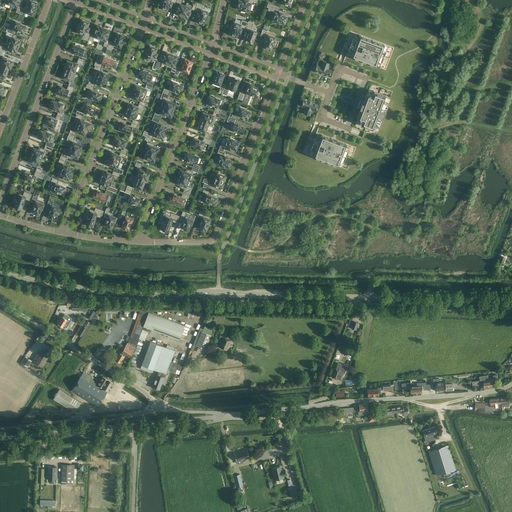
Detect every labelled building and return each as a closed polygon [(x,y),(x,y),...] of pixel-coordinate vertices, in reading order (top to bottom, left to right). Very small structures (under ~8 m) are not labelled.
[(21,7),(19,13),(22,14),(23,11),(32,14),(32,15),(33,11),(34,12),(36,8),(35,7),(37,2),(33,1),(33,2),(30,0),(28,5),(26,4),(25,9),(21,7)] [(176,3),(176,0),(161,0),(161,3),(162,3),(160,8),(163,9),(167,10),(169,5),(170,6),(172,2),(176,3)] [(257,0),(248,0),(249,1),(245,0),(244,0),(244,2),(239,0),(238,4),(237,4),(237,7),(241,8),(241,10),(246,11),(246,9),(250,10),(249,10),(251,1),(257,2),(257,0)] [(197,3),(194,10),(198,12),(196,16),(198,17),(197,21),(200,23),(203,24),(205,20),(206,20),(208,16),(206,15),(208,12),(207,12),(201,10),(203,5),(199,4),(197,3)] [(284,24),(286,20),(285,20),(286,17),(282,15),(282,13),(278,12),(280,8),(268,3),(266,7),(268,8),(268,10),(275,13),(272,19),(275,20),(275,22),(279,23),(280,22),(284,24)] [(177,14),(181,16),(185,6),(180,4),(178,7),(177,10),(178,10),(176,13),(177,14)] [(185,6),(181,16),(186,18),(186,17),(187,18),(188,14),(189,14),(190,12),(189,12),(192,6),(186,4),(185,6)] [(248,21),(245,30),(249,31),(249,34),(248,33),(247,36),(248,36),(246,39),(249,40),(248,41),(252,43),(255,36),(256,36),(257,33),(256,33),(256,32),(256,30),(251,28),(253,23),(252,23),(253,20),(250,19),(249,22),(248,21)] [(82,20),(80,24),(79,24),(78,28),(79,29),(77,32),(78,32),(84,34),(82,39),(88,41),(89,40),(88,40),(91,34),(87,32),(89,28),(87,27),(89,23),(85,21),(82,20)] [(245,30),(248,21),(248,22),(242,20),(240,25),(234,22),(233,25),(232,25),(230,29),(231,30),(229,34),(233,36),(233,35),(236,36),(238,32),(240,32),(241,28),(245,30)] [(13,29),(23,33),(24,30),(25,30),(26,27),(25,27),(25,26),(20,24),(20,23),(16,22),(13,29)] [(100,27),(100,28),(98,27),(97,29),(96,29),(95,32),(96,32),(94,35),(91,34),(88,40),(89,40),(92,41),(94,38),(99,40),(104,28),(100,27)] [(109,41),(106,39),(107,36),(107,37),(108,34),(109,31),(107,30),(107,29),(104,28),(99,40),(105,42),(103,46),(107,47),(109,41)] [(266,34),(267,31),(262,29),(260,35),(265,37),(263,41),(265,42),(264,47),(267,48),(267,49),(270,50),(272,45),(273,46),(275,41),(273,41),(275,37),(274,37),(274,38),(266,34)] [(376,66),(385,70),(394,48),(384,44),(359,35),(349,31),(337,63),(343,64),(346,55),(351,57),(360,61),(366,63),(376,66)] [(13,34),(7,32),(6,35),(9,36),(6,42),(19,47),(20,42),(20,41),(17,40),(17,39),(14,38),(14,39),(11,38),(11,37),(12,37),(13,34)] [(121,47),(124,40),(123,40),(124,37),(122,36),(122,35),(118,33),(118,34),(117,34),(114,43),(113,42),(109,41),(107,47),(106,48),(111,50),(113,45),(120,47),(121,46),(121,47)] [(17,52),(19,47),(6,42),(4,47),(0,45),(0,50),(6,53),(7,50),(6,50),(7,49),(8,49),(10,50),(10,51),(12,51),(13,51),(16,52),(17,52)] [(71,49),(73,50),(72,52),(75,53),(77,54),(82,55),(84,49),(83,49),(84,48),(80,47),(73,45),(71,49)] [(146,58),(154,61),(152,68),(155,69),(159,60),(155,58),(156,54),(155,53),(156,49),(153,47),(150,46),(148,50),(147,50),(145,54),(147,54),(145,58),(146,58)] [(171,54),(167,52),(166,52),(165,56),(164,55),(163,58),(164,58),(162,62),(161,61),(159,60),(155,69),(156,68),(160,70),(162,64),(167,66),(171,54)] [(177,67),(174,66),(173,66),(174,62),(175,63),(176,60),(175,60),(177,56),(176,56),(171,54),(167,66),(172,68),(171,71),(175,73),(177,67)] [(111,66),(111,64),(113,65),(115,61),(108,58),(108,57),(105,56),(104,57),(103,56),(103,57),(102,57),(100,62),(101,62),(101,63),(105,64),(105,65),(108,66),(108,65),(111,66)] [(10,68),(10,67),(11,67),(12,65),(12,64),(13,61),(6,59),(6,58),(3,57),(0,64),(10,68)] [(78,59),(76,63),(74,63),(67,61),(66,64),(65,67),(75,71),(77,66),(79,67),(80,64),(83,65),(84,61),(78,59)] [(175,74),(178,75),(180,70),(188,73),(188,72),(189,73),(191,66),(192,62),(190,61),(186,59),(185,60),(182,69),(180,68),(181,68),(177,67),(175,73),(175,74)] [(321,66),(317,65),(314,71),(320,73),(320,74),(323,75),(323,74),(329,77),(331,70),(327,69),(329,63),(323,61),(321,66)] [(6,73),(8,67),(10,68),(0,64),(2,65),(0,69),(0,75),(2,76),(5,77),(7,73),(6,73)] [(69,82),(68,85),(74,87),(75,84),(72,83),(76,72),(75,71),(65,67),(66,68),(64,74),(63,74),(62,77),(66,79),(65,79),(68,80),(69,80),(68,82),(69,82)] [(95,76),(107,81),(109,76),(108,76),(109,75),(105,74),(105,73),(103,72),(103,73),(97,71),(95,76)] [(141,71),(139,75),(141,76),(140,78),(143,79),(142,79),(147,81),(147,82),(148,82),(153,84),(154,81),(151,80),(153,76),(152,76),(152,75),(151,75),(151,74),(148,72),(148,73),(141,71)] [(216,71),(212,82),(221,86),(219,90),(222,91),(223,91),(225,85),(222,84),(221,84),(220,84),(224,74),(222,74),(223,73),(219,71),(218,72),(216,71)] [(105,86),(107,81),(95,76),(93,81),(98,84),(101,85),(105,86),(105,85),(105,86)] [(235,78),(234,80),(232,79),(231,82),(230,81),(229,84),(230,84),(229,87),(225,85),(223,91),(222,91),(221,93),(220,96),(223,97),(224,94),(227,95),(229,90),(234,92),(234,91),(235,91),(235,90),(236,90),(237,87),(236,87),(239,80),(235,78)] [(179,93),(180,90),(181,90),(182,87),(182,86),(176,84),(176,83),(172,81),(169,89),(179,93)] [(240,92),(237,98),(242,100),(242,102),(241,102),(247,105),(247,104),(246,104),(249,97),(251,94),(253,95),(257,97),(258,96),(259,97),(260,93),(259,92),(261,88),(256,86),(255,87),(253,86),(253,85),(250,84),(249,85),(248,84),(247,88),(247,89),(246,92),(245,94),(240,92),(239,92),(240,92)] [(375,136),(379,126),(389,101),(388,101),(392,92),(370,84),(367,93),(366,93),(363,103),(362,102),(362,103),(360,108),(361,108),(357,118),(354,127),(353,127),(350,133),(368,140),(370,134),(375,136)] [(68,85),(66,89),(64,89),(64,88),(62,87),(62,88),(59,87),(58,89),(56,88),(55,92),(62,95),(61,96),(65,97),(65,96),(66,97),(68,90),(73,92),(74,87),(68,85)] [(135,85),(133,91),(146,95),(148,90),(136,85),(136,86),(135,85)] [(93,98),(98,101),(99,100),(100,100),(101,97),(100,97),(101,94),(91,90),(88,98),(92,99),(93,98)] [(146,95),(133,91),(134,91),(132,97),(133,97),(132,98),(137,100),(138,99),(144,101),(146,95)] [(161,106),(173,110),(174,108),(176,104),(171,102),(171,99),(167,98),(167,97),(168,97),(169,94),(163,91),(160,98),(163,100),(161,106)] [(215,99),(210,97),(209,97),(208,97),(207,100),(208,100),(207,103),(217,107),(220,100),(216,98),(215,99)] [(318,105),(312,103),(310,102),(309,102),(303,100),(301,106),(305,108),(303,113),(309,115),(311,110),(316,112),(318,105)] [(58,111),(57,115),(63,117),(64,114),(62,113),(63,109),(61,108),(63,104),(58,102),(58,103),(52,101),(52,102),(51,101),(50,104),(51,104),(50,107),(58,111)] [(89,114),(94,116),(95,113),(94,112),(95,109),(91,107),(91,106),(86,104),(86,105),(83,112),(87,113),(88,114),(89,114)] [(128,105),(126,109),(138,114),(136,113),(138,108),(135,106),(132,105),(129,104),(128,105)] [(153,117),(159,120),(160,116),(160,115),(165,117),(166,115),(171,117),(173,112),(172,112),(173,110),(161,106),(163,107),(161,112),(160,112),(159,111),(159,112),(160,112),(159,114),(155,113),(153,117)] [(239,115),(247,119),(248,116),(249,116),(250,113),(249,113),(250,112),(244,110),(244,109),(240,107),(238,112),(236,111),(234,115),(232,114),(231,117),(237,120),(239,115)] [(130,118),(130,117),(136,119),(138,114),(126,109),(124,114),(125,114),(124,115),(128,116),(128,117),(130,118)] [(220,113),(214,111),(212,115),(210,114),(210,115),(203,113),(202,116),(201,116),(200,118),(201,118),(200,119),(213,124),(214,124),(213,123),(215,117),(218,118),(220,113)] [(57,120),(47,116),(45,119),(44,122),(44,123),(50,125),(49,126),(54,127),(57,120)] [(238,125),(235,124),(237,120),(231,117),(228,116),(226,121),(232,123),(230,128),(231,129),(231,130),(232,130),(232,131),(235,132),(235,131),(242,134),(244,129),(242,129),(243,127),(240,126),(241,125),(238,124),(238,125)] [(76,124),(88,129),(91,124),(90,123),(84,120),(84,121),(78,119),(76,124)] [(213,124),(200,119),(202,120),(200,126),(199,125),(198,129),(201,131),(204,132),(205,132),(208,125),(212,127),(213,124)] [(303,153),(313,156),(313,157),(338,166),(347,170),(356,148),(346,144),(336,140),(331,138),(321,135),(317,133),(320,124),(315,122),(303,153)] [(165,133),(166,129),(165,129),(166,127),(163,126),(164,125),(161,124),(161,125),(157,123),(156,123),(155,123),(153,128),(165,133)] [(76,124),(74,130),(80,132),(79,133),(84,135),(85,134),(85,135),(88,129),(76,124)] [(123,124),(122,126),(120,125),(118,129),(125,132),(125,133),(128,134),(129,133),(130,134),(130,133),(131,133),(133,128),(132,128),(132,127),(128,126),(128,125),(125,124),(125,125),(123,124)] [(165,133),(153,128),(151,134),(144,131),(142,135),(146,136),(152,139),(153,135),(157,136),(156,137),(159,138),(159,137),(162,138),(163,136),(164,136),(165,133)] [(47,141),(45,145),(51,147),(53,143),(49,141),(51,134),(47,132),(47,133),(41,131),(41,132),(40,131),(39,134),(40,134),(39,137),(47,141)] [(79,151),(80,149),(81,150),(82,145),(77,143),(78,141),(74,139),(74,138),(76,135),(69,133),(66,140),(72,142),(70,148),(79,151)] [(122,148),(121,151),(127,154),(128,150),(124,148),(126,141),(122,139),(122,140),(116,138),(116,139),(115,138),(114,141),(115,142),(114,145),(122,148)] [(197,147),(197,148),(201,149),(204,142),(194,138),(193,141),(192,141),(191,143),(192,144),(191,145),(197,147)] [(237,147),(239,143),(234,141),(234,140),(230,139),(230,140),(226,138),(226,139),(227,139),(224,145),(221,143),(219,150),(225,152),(226,148),(230,150),(231,148),(236,150),(237,146),(237,147)] [(154,144),(147,142),(144,151),(146,151),(156,155),(157,153),(159,149),(153,147),(154,144)] [(39,150),(35,149),(33,148),(32,152),(32,153),(32,155),(41,158),(44,150),(40,148),(39,150)] [(79,154),(79,151),(70,148),(67,157),(71,158),(72,156),(77,158),(79,154)] [(228,157),(223,156),(225,152),(219,150),(217,153),(221,154),(220,156),(217,163),(217,162),(217,163),(221,164),(220,165),(224,167),(225,166),(229,168),(231,164),(230,164),(232,161),(227,159),(228,157)] [(155,157),(156,155),(146,151),(143,160),(148,162),(149,159),(154,162),(156,157),(155,157)] [(108,158),(107,158),(120,163),(122,157),(116,155),(117,154),(112,152),(111,153),(110,153),(108,158)] [(192,162),(196,163),(198,163),(199,158),(198,158),(198,157),(198,156),(195,154),(194,155),(187,153),(186,157),(187,158),(187,160),(189,161),(191,162),(192,162)] [(31,157),(30,157),(29,161),(34,163),(33,165),(38,167),(41,158),(32,155),(31,157)] [(114,168),(113,171),(122,174),(123,170),(118,168),(120,163),(107,158),(105,163),(106,164),(115,167),(115,168),(114,168)] [(136,176),(147,180),(147,179),(148,177),(148,176),(149,173),(142,171),(143,170),(140,169),(142,165),(136,162),(135,166),(137,167),(136,170),(139,171),(137,176),(136,176)] [(62,164),(60,170),(71,174),(73,171),(72,170),(73,168),(70,167),(70,166),(68,165),(67,166),(62,164)] [(59,176),(63,177),(63,178),(65,179),(66,178),(68,179),(69,177),(70,178),(71,174),(60,170),(58,175),(59,175),(59,176)] [(181,170),(179,174),(180,174),(179,177),(188,180),(192,171),(187,170),(186,172),(181,170)] [(44,174),(35,171),(34,174),(35,175),(35,174),(35,175),(35,176),(31,174),(30,174),(24,172),(23,175),(24,175),(23,179),(27,180),(27,181),(32,183),(32,182),(34,183),(36,177),(45,180),(47,176),(44,175),(44,174)] [(102,172),(100,177),(113,181),(115,176),(109,174),(109,173),(107,172),(106,173),(103,171),(103,172),(102,172)] [(213,185),(216,186),(216,187),(220,188),(221,187),(222,188),(223,184),(222,183),(223,181),(224,181),(226,176),(222,175),(222,174),(218,172),(218,173),(217,173),(215,177),(215,178),(214,178),(213,182),(210,181),(204,178),(202,182),(204,183),(203,187),(209,189),(208,189),(209,189),(211,184),(213,185)] [(147,180),(136,176),(132,186),(135,187),(138,188),(142,189),(143,185),(145,179),(147,180)] [(105,184),(108,186),(108,187),(107,187),(106,189),(116,193),(117,189),(111,186),(113,181),(100,177),(99,181),(99,182),(102,184),(104,185),(105,184)] [(186,186),(188,180),(179,177),(178,179),(177,178),(176,183),(181,185),(180,187),(185,189),(184,190),(183,193),(189,195),(192,188),(186,186)] [(57,192),(63,194),(63,193),(64,194),(65,191),(64,190),(65,187),(55,184),(54,187),(52,186),(51,189),(53,190),(52,191),(57,193),(57,192)] [(215,204),(216,201),(217,198),(208,195),(210,191),(204,188),(203,191),(205,192),(203,196),(206,197),(204,202),(208,203),(209,203),(214,205),(215,204)] [(24,199),(30,201),(32,194),(24,191),(23,195),(19,194),(18,197),(15,196),(13,202),(16,203),(14,207),(15,207),(14,208),(18,210),(18,209),(20,209),(22,204),(23,204),(24,201),(23,201),(24,199)] [(96,193),(94,192),(93,197),(100,199),(99,200),(103,201),(104,201),(106,195),(102,193),(102,192),(100,191),(100,192),(97,191),(96,193)] [(169,200),(176,203),(176,204),(179,205),(180,204),(183,198),(178,196),(179,196),(176,195),(173,194),(172,196),(171,196),(169,200)] [(33,195),(31,201),(35,203),(32,211),(35,213),(38,215),(38,214),(39,214),(41,208),(42,209),(43,204),(36,202),(38,197),(33,195)] [(128,198),(128,197),(127,197),(127,198),(126,198),(125,199),(125,200),(126,200),(126,201),(127,201),(127,202),(132,204),(132,203),(136,205),(138,201),(139,202),(140,199),(135,197),(133,196),(130,195),(128,198)] [(49,199),(46,206),(51,207),(48,216),(48,217),(52,218),(55,219),(56,215),(57,215),(59,209),(59,208),(60,205),(53,202),(54,201),(49,199)] [(130,226),(133,220),(132,220),(133,219),(124,216),(126,212),(128,207),(124,205),(122,210),(120,216),(124,218),(124,217),(125,218),(121,227),(122,227),(122,228),(126,229),(128,230),(130,226)] [(107,227),(110,228),(111,227),(114,222),(116,218),(112,216),(113,214),(108,212),(110,209),(106,207),(104,215),(108,216),(105,225),(108,226),(107,227)] [(89,226),(90,226),(92,226),(94,221),(95,218),(96,216),(101,218),(103,211),(95,208),(94,211),(90,209),(88,214),(86,213),(84,218),(87,220),(85,224),(86,224),(86,225),(89,226)] [(184,229),(187,230),(188,230),(190,224),(191,225),(193,220),(188,219),(189,216),(185,215),(186,212),(183,211),(180,217),(185,219),(181,227),(185,229),(184,229)] [(207,227),(208,227),(210,220),(211,217),(203,214),(203,212),(200,211),(198,217),(201,218),(202,218),(199,227),(199,228),(203,230),(204,229),(206,230),(207,227)] [(164,219),(162,218),(160,224),(163,225),(161,229),(162,229),(162,230),(165,232),(165,231),(167,231),(170,226),(171,223),(171,221),(177,223),(179,216),(171,213),(170,216),(166,215),(164,219)] [(128,343),(135,347),(148,312),(149,310),(140,310),(139,314),(141,315),(133,338),(130,337),(128,343)] [(184,325),(148,312),(143,326),(143,327),(141,332),(140,335),(146,338),(147,335),(148,335),(149,332),(150,333),(152,329),(179,340),(184,325)] [(61,325),(63,326),(64,327),(65,327),(66,328),(72,319),(65,314),(63,317),(62,316),(58,323),(59,324),(59,325),(60,325),(61,325)] [(351,328),(356,330),(358,323),(353,321),(353,322),(350,320),(348,326),(351,328)] [(86,328),(83,326),(81,324),(77,331),(79,333),(78,335),(81,337),(86,328)] [(197,336),(191,350),(193,351),(196,345),(205,349),(211,335),(213,329),(205,326),(203,329),(200,328),(197,336)] [(225,333),(221,331),(218,339),(222,340),(219,347),(226,350),(228,346),(229,346),(230,344),(230,343),(230,340),(223,337),(225,333)] [(154,370),(158,372),(159,371),(166,374),(175,351),(174,350),(175,347),(167,344),(166,348),(150,342),(140,368),(152,373),(154,370)] [(135,347),(128,343),(121,354),(119,353),(115,359),(117,361),(118,361),(119,362),(120,362),(122,359),(123,359),(126,354),(130,357),(135,347)] [(33,361),(42,367),(45,363),(44,362),(49,356),(42,351),(39,355),(38,356),(37,355),(33,361)] [(26,357),(22,363),(28,367),(32,361),(26,357)] [(335,368),(332,377),(331,377),(337,379),(338,379),(337,379),(337,378),(342,380),(343,377),(344,375),(344,374),(345,371),(346,370),(347,367),(338,363),(336,369),(335,368)] [(159,389),(163,380),(164,377),(165,378),(166,374),(159,371),(158,372),(157,375),(153,387),(159,389)] [(488,380),(488,377),(488,375),(480,376),(480,381),(472,382),(473,386),(482,385),(484,385),(485,388),(490,388),(488,380)] [(497,382),(497,379),(498,379),(497,375),(496,375),(493,375),(493,376),(488,377),(488,380),(490,388),(495,387),(494,382),(497,382)] [(97,407),(107,392),(88,381),(86,380),(80,376),(71,391),(97,407)] [(88,381),(107,392),(108,393),(109,391),(108,390),(113,383),(103,377),(98,384),(90,379),(88,381)] [(439,377),(432,378),(433,384),(436,384),(436,389),(436,390),(443,390),(443,381),(439,381),(439,377)] [(421,385),(410,386),(411,393),(421,393),(421,385)] [(381,393),(380,387),(365,388),(365,394),(368,394),(368,395),(378,395),(378,393),(381,393)] [(59,389),(53,399),(75,412),(81,402),(59,389)] [(510,405),(509,397),(501,398),(502,406),(510,405)] [(501,398),(490,399),(490,404),(494,404),(494,406),(494,405),(494,406),(502,406),(501,398)] [(366,412),(365,404),(358,405),(358,413),(357,413),(358,416),(367,415),(367,412),(366,412)] [(408,413),(408,410),(407,408),(403,408),(402,405),(399,406),(395,406),(396,412),(400,411),(400,414),(403,413),(403,416),(407,416),(407,414),(407,413),(408,413)] [(395,406),(388,407),(389,411),(385,412),(386,416),(394,415),(393,412),(396,412),(395,406)] [(435,427),(422,430),(426,442),(432,440),(431,435),(433,434),(437,433),(435,427)] [(429,451),(432,461),(436,475),(455,469),(447,442),(441,444),(442,447),(429,451)] [(249,458),(247,450),(234,453),(236,461),(249,458)] [(74,465),(62,464),(61,480),(61,484),(64,484),(64,480),(74,480),(74,465)] [(284,469),(283,469),(283,470),(281,470),(280,466),(272,468),(275,480),(283,478),(283,476),(286,475),(284,469)] [(57,467),(48,467),(48,471),(47,471),(46,479),(56,479),(57,467)] [(243,486),(240,474),(234,476),(237,487),(243,486)]
